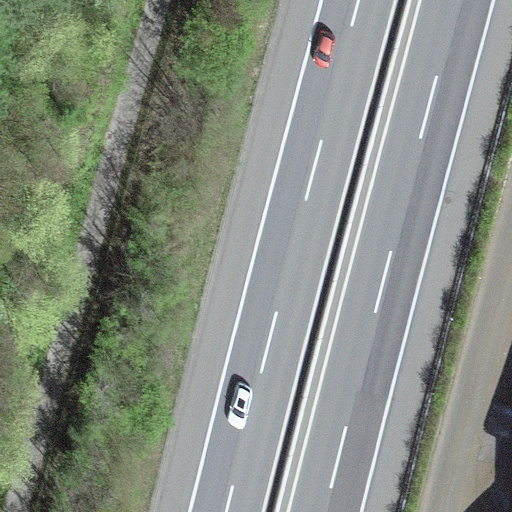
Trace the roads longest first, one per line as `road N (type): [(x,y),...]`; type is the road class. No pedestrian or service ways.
road 1 (track): [(17,511),(160,0)]
road 2 (motorway): [(358,0),(226,511)]
road 3 (motorway): [(325,511),(457,0)]
